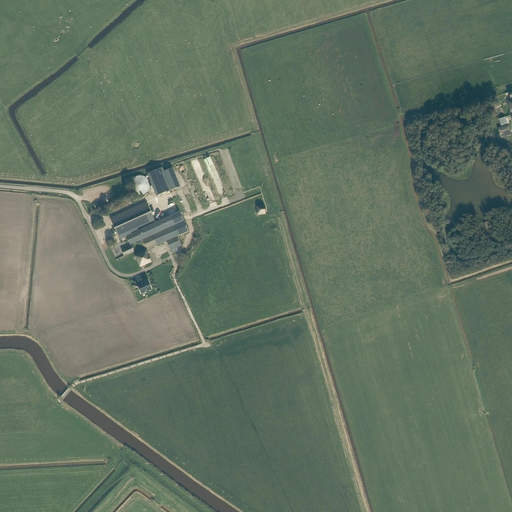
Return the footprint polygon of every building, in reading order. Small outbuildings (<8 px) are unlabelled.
[(505,117),(498,120),(501,126),(508,123),(505,117)] [(505,128),(498,130),(500,134),(503,132),(504,137),(511,134),(508,125),(504,126),(505,128)] [(149,181),(150,180),(156,196),(171,190),(163,168),(147,174),(148,177),(147,178),(146,178),(145,177),(143,176),(142,176),(140,176),(139,176),(137,176),(136,177),(135,178),(134,179),(133,180),(132,181),(131,182),(131,184),(131,185),(131,187),(131,188),(132,190),(132,191),(133,192),(135,193),(136,194),(137,195),(139,195),(140,195),(142,195),(143,195),(145,194),(146,193),(147,192),(148,191),(149,190),(149,189),(150,187),(150,186),(150,184),(149,183),(149,181)] [(147,202),(110,219),(120,239),(126,237),(126,236),(130,243),(130,245),(141,241),(141,243),(144,242),(147,250),(166,242),(172,254),(178,251),(178,247),(174,239),(170,228),(175,226),(171,217),(156,223),(147,202)] [(257,207),(257,215),(265,214),(265,206),(257,207)] [(128,248),(122,251),(124,255),(133,251),(131,246),(128,248)] [(135,256),(140,267),(151,262),(146,251),(135,256)] [(138,287),(141,294),(152,290),(148,281),(144,282),(145,284),(138,287)]
